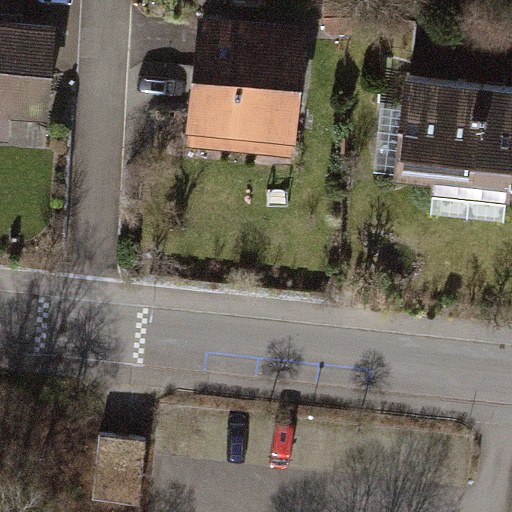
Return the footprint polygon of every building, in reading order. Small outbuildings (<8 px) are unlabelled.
[(185,121),(296,133),(308,15),(197,4),(185,121)] [(413,60),(418,18),(359,11),(352,73),(380,76),(383,56),(413,60)] [(60,27),(0,22),(0,142),(12,144),(14,121),(53,124),(60,27)] [(511,85),(408,75),(398,172),(511,184),(511,85)] [(152,437),(102,432),(95,499),(145,504),(152,437)]
